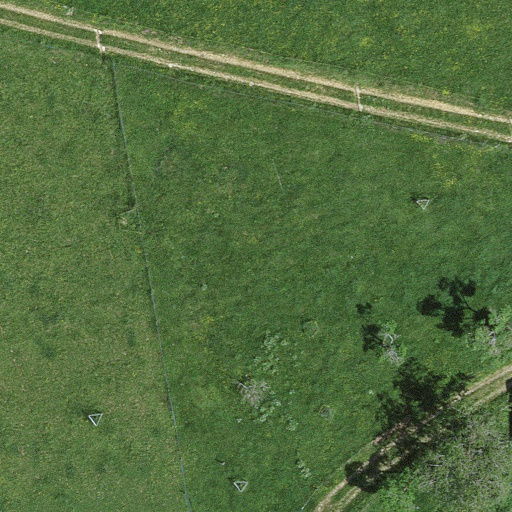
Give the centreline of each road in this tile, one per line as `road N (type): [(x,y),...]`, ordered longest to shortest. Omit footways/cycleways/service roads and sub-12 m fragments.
road 1 (track): [(511,129),(380,106),(0,11)]
road 2 (track): [(341,511),(379,463),(476,392),(511,377)]
